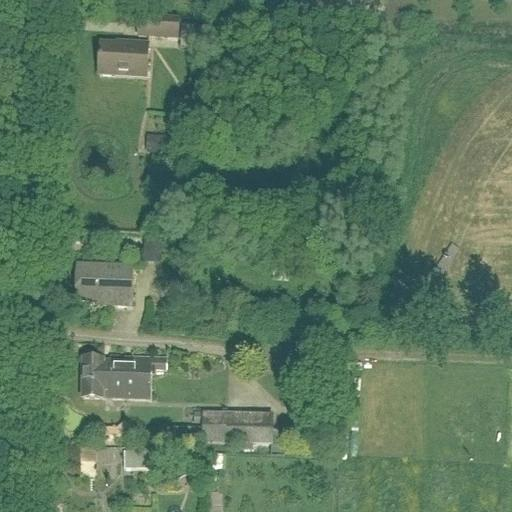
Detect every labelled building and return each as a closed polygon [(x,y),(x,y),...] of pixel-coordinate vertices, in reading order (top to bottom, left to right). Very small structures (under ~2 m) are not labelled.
[(138,39),(178,41),(179,22),(139,19),(138,39)] [(182,27),(180,51),(194,52),(208,53),(210,29),(182,27)] [(98,78),(146,81),(148,46),(126,45),(126,47),(100,46),(98,78)] [(188,103),(168,102),(167,120),(187,121),(188,103)] [(166,140),(148,139),(146,156),(165,157),(166,140)] [(153,220),(152,232),(173,233),(173,221),(153,220)] [(160,269),(162,247),(162,238),(146,237),(145,246),(144,266),(160,269)] [(192,251),(179,250),(178,272),(191,273),(192,251)] [(75,304),(95,304),(95,308),(132,309),(133,268),(76,266),(75,304)] [(82,402),(151,403),(151,374),(166,374),(167,361),(132,361),(131,363),(103,363),(83,362),(82,402)] [(273,417),(202,416),(202,448),(271,449),(273,417)] [(123,454),(124,473),(152,474),(152,454),(123,454)]
